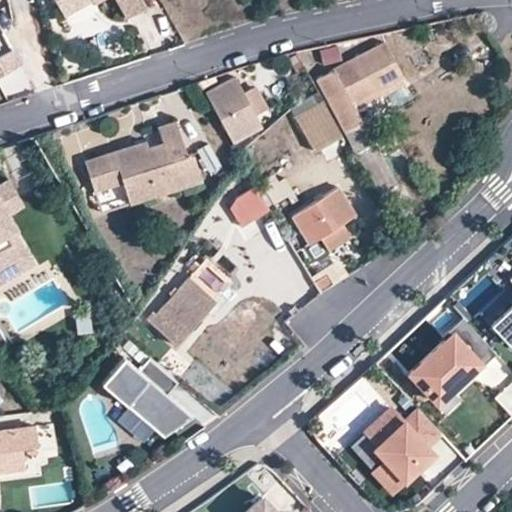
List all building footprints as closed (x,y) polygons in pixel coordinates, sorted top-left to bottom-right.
[(92,3),(96,11),(98,14),(117,4),(126,20),(146,9),(140,0),(51,0),(63,19),(92,3)] [(67,27),(96,11),(92,3),(63,19),(67,27)] [(462,24),(472,40),(486,39),(476,22),(462,24)] [(378,95),(403,81),(381,40),(317,76),(382,194),(397,186),(364,125),(354,108),(378,95)] [(320,50),(324,65),(340,61),(336,45),(320,50)] [(15,49),(0,57),(0,77),(24,64),(15,49)] [(253,110),(243,90),(238,80),(209,94),(232,134),(258,120),(253,110)] [(383,103),(407,90),(403,81),(378,95),(383,103)] [(254,85),(243,90),(253,110),(266,103),(255,84),(254,85)] [(378,95),(354,108),(364,125),(388,112),(383,103),(378,95)] [(313,150),(339,136),(319,101),(293,116),(313,150)] [(140,154),(137,148),(85,165),(94,194),(123,185),(130,207),(202,184),(194,157),(188,159),(177,125),(159,131),(164,147),(149,151),(140,154)] [(147,145),(137,148),(140,154),(149,151),(147,145)] [(209,147),(197,154),(211,176),(222,169),(209,147)] [(0,270),(20,259),(6,233),(13,229),(16,227),(8,212),(23,203),(7,178),(0,181),(0,270)] [(270,204),(284,196),(277,184),(263,191),(270,204)] [(251,185),(227,199),(241,222),(265,208),(251,185)] [(318,239),(342,224),(354,217),(336,188),(291,217),(308,245),(318,239)] [(348,237),(342,224),(318,239),(325,250),(348,237)] [(0,280),(32,262),(13,229),(6,233),(20,259),(0,270),(0,280)] [(190,276),(152,320),(178,342),(216,298),(190,276)] [(511,312),(497,327),(511,342),(511,276),(509,279),(511,282),(511,312)] [(511,301),(492,321),(497,327),(511,312),(511,301)] [(475,373),(496,354),(462,317),(441,336),(444,340),(409,373),(437,403),(472,370),(475,373)] [(166,388),(177,375),(148,352),(137,365),(123,352),(100,379),(162,431),(192,411),(166,388)] [(426,447),(440,433),(418,409),(403,423),(390,409),(366,432),(379,446),(375,450),(386,461),(374,472),(392,491),(432,453),(426,447)] [(137,450),(151,442),(132,411),(118,420),(137,450)] [(34,426),(0,430),(0,471),(23,468),(20,449),(36,447),(34,426)] [(23,468),(0,471),(0,486),(41,481),(36,447),(20,449),(23,468)] [(276,511),(262,497),(245,511),(276,511)]
